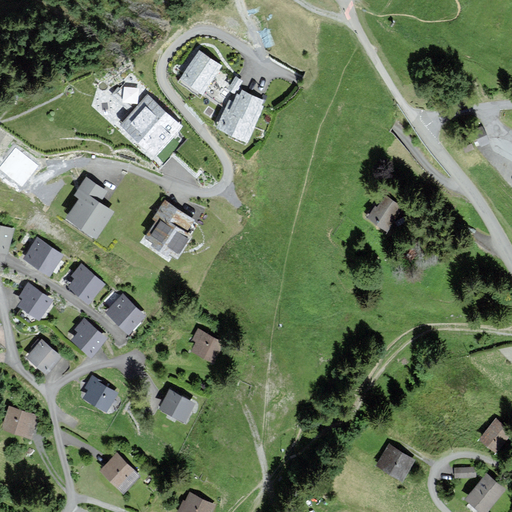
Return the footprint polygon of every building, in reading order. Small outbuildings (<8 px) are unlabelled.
[(220,65),(200,52),(181,79),(202,93),(220,65)] [(234,75),(232,88),(239,89),(241,76),(234,75)] [(152,156),(181,126),(132,78),(116,93),(133,110),(119,124),(152,156)] [(263,101),(243,91),(241,96),(238,95),(233,103),(230,102),(218,127),(247,140),(262,108),(260,107),(263,101)] [(105,192),(87,180),(78,194),(81,196),(67,217),(95,236),(112,212),(97,202),(105,192)] [(396,205),(386,198),(378,209),(375,206),(368,215),(386,228),(398,213),(394,209),(396,205)] [(190,219),(164,202),(157,214),(161,217),(148,237),(176,255),(188,236),(182,232),(190,219)] [(0,225),(0,249),(7,251),(13,229),(0,225)] [(38,240),(26,257),(50,273),(61,255),(38,240)] [(103,284),(82,266),(73,275),(77,278),(70,286),(88,302),(103,284)] [(26,297),(20,305),(40,317),(52,299),(29,284),(22,295),(26,297)] [(123,296),(108,312),(128,331),(144,315),(123,296)] [(85,318),(76,328),(81,333),(75,340),(91,354),(106,338),(85,318)] [(198,340),(193,350),(213,360),(222,343),(199,331),(195,339),(198,340)] [(42,341),(29,356),(46,372),(59,356),(42,341)] [(90,387),(85,397),(108,409),(116,392),(96,383),(97,380),(93,378),(88,386),(90,387)] [(170,392),(162,408),(184,419),(192,404),(170,392)] [(10,409),(4,429),(30,436),(36,416),(10,409)] [(511,433),(496,422),(482,440),(496,451),(511,433)] [(414,460),(391,446),(379,464),(402,479),(414,460)] [(116,455),(102,470),(123,490),(137,475),(116,455)] [(475,476),(474,469),(453,470),(454,477),(475,476)] [(485,511),(504,490),(486,475),(467,499),(482,511),(485,511)] [(184,501),(179,511),(210,511),(214,505),(191,494),(187,503),(184,501)]
